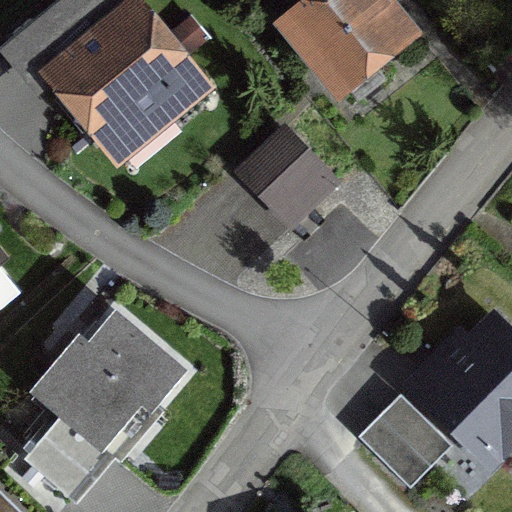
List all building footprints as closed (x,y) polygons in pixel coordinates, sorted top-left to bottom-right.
[(189,78),(125,0),(70,0),(8,51),(38,89),(49,80),(104,148),(127,129),(129,131),(151,119),(168,100),(166,97),(189,78)] [(384,11),(390,7),(384,0),(311,0),(281,23),(340,98),(346,94),(355,105),(382,84),(373,72),(409,43),(384,11)] [(183,61),(205,43),(187,21),(165,40),(183,61)] [(256,199),(299,158),(279,136),(235,177),(256,199)] [(334,186),(303,154),(299,158),(256,199),(287,231),(334,186)] [(469,340),(460,331),(401,390),(490,477),(511,454),(511,335),(492,316),(469,340)] [(176,375),(113,322),(86,354),(76,346),(34,396),(60,417),(22,463),(68,502),(106,456),(98,449),(138,401),(147,409),(176,375)] [(450,449),(400,398),(358,440),(408,490),(450,449)]
